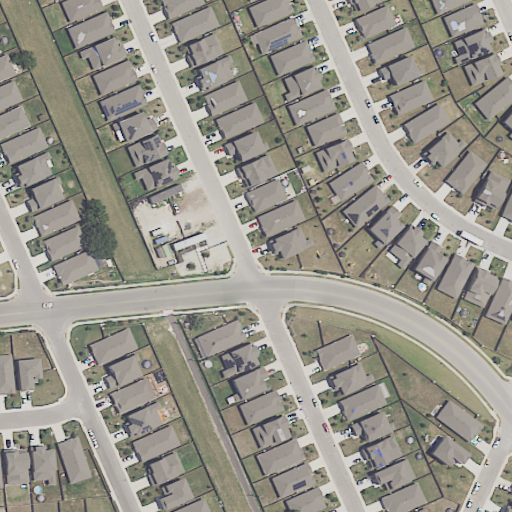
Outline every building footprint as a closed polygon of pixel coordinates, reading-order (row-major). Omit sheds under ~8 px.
[(100,11),(96,0),(63,0),(60,1),(67,22),(100,11)] [(158,0),(167,20),(203,5),(201,0),(158,0)] [(255,28),(292,13),(286,0),(265,0),(247,8),(255,28)] [(348,0),(353,13),(384,1),(383,0),(348,0)] [(429,0),(436,15),(472,0),(429,0)] [(442,18),(450,38),(482,24),(474,4),(442,18)] [(362,40),(394,26),(386,6),(354,19),(362,40)] [(217,27),(209,7),(169,24),(178,44),(217,27)] [(113,31),(105,12),(66,29),(74,48),(113,31)] [(301,38),(292,17),(248,36),(252,46),(257,44),(262,55),(301,38)] [(365,42),(372,63),(412,50),(406,29),(365,42)] [(458,56),(453,58),(456,65),(488,51),(485,43),(489,41),(484,29),(452,42),(458,56)] [(222,54),(213,34),(185,46),(190,56),(187,57),(191,67),(222,54)] [(81,60),(86,58),(93,71),(124,57),(118,44),(114,46),(111,38),(78,53),(81,60)] [(269,57),(277,76),(313,61),(305,41),(269,57)] [(491,54),(462,66),(471,87),(500,74),(491,54)] [(0,58),(0,82),(14,77),(7,56),(0,58)] [(200,91),(232,80),(226,65),(231,63),(229,56),(195,69),(199,79),(196,80),(200,91)] [(377,68),(382,82),(389,79),(392,87),(417,78),(409,57),(377,68)] [(136,81),(127,61),(91,76),(100,96),(136,81)] [(281,79),(289,100),(319,88),(315,79),(318,77),(314,67),(281,79)] [(486,120),(511,100),(511,84),(506,77),(473,103),(486,120)] [(387,96),(396,116),(432,100),(423,80),(387,96)] [(210,117),(246,101),(237,81),(201,97),(210,117)] [(0,110),(21,104),(14,83),(0,86),(0,110)] [(98,102),(106,120),(145,103),(137,85),(98,102)] [(287,105),(294,126),(334,111),(326,90),(287,105)] [(262,123),(255,104),(214,118),(221,137),(262,123)] [(449,123),(438,104),(401,125),(412,144),(449,123)] [(0,139),(29,127),(20,107),(0,115),(0,139)] [(511,109),(500,123),(511,133),(511,109)] [(144,120),(140,112),(111,125),(120,145),(156,129),(150,117),(144,120)] [(305,127),(313,147),(345,133),(337,113),(305,127)] [(46,149),(40,129),(0,141),(0,145),(5,162),(46,149)] [(268,150),(264,142),(259,144),(254,132),(222,145),(228,158),(235,155),(238,162),(268,150)] [(457,135),(452,139),(447,132),(421,152),(435,170),(465,146),(457,135)] [(126,146),(133,167),(164,157),(157,135),(126,146)] [(314,153),(323,173),(352,161),(343,140),(314,153)] [(443,181),(460,195),(485,165),(468,150),(443,181)] [(14,166),(17,174),(13,175),(18,188),(50,175),(45,161),(48,160),(45,153),(14,166)] [(243,187),(275,177),(269,156),(237,166),(243,187)] [(141,178),(145,190),(177,180),(173,165),(168,167),(166,161),(131,172),(134,180),(141,178)] [(372,181),(361,163),(327,183),(339,202),(372,181)] [(508,180),(488,171),(473,202),(493,211),(508,180)] [(253,214),(286,200),(276,179),(244,193),(253,214)] [(60,202),(54,180),(27,188),(30,198),(25,200),(28,212),(60,202)] [(181,192),(178,185),(147,197),(150,204),(181,192)] [(388,202),(374,185),(341,212),(355,229),(388,202)] [(511,187),(499,217),(511,222),(511,187)] [(31,217),(39,237),(79,221),(70,200),(31,217)] [(303,221),(295,201),(255,218),(264,237),(303,221)] [(399,216),(390,206),(366,229),(381,246),(401,227),(394,220),(399,216)] [(50,262),(86,247),(77,226),(41,242),(50,262)] [(426,240),(409,226),(386,254),(403,267),(426,240)] [(309,248),(302,228),(269,240),(276,260),(309,248)] [(412,271),(431,282),(444,260),(438,256),(442,249),(429,241),(412,271)] [(60,287),(97,270),(88,250),(51,267),(60,287)] [(472,264),(453,254),(435,290),(455,299),(472,264)] [(483,308),(494,278),(473,270),(462,300),(483,308)] [(511,305),(511,282),(501,278),(483,316),(503,326),(511,305)] [(88,345),(95,364),(135,348),(128,329),(88,345)] [(314,348),(321,370),(358,358),(352,337),(314,348)] [(217,356),(225,376),(257,364),(250,344),(217,356)] [(0,395),(14,394),(9,354),(0,355),(0,395)] [(109,373),(102,376),(107,389),(139,377),(131,356),(106,366),(109,373)] [(31,391),(30,382),(38,381),(37,359),(15,360),(17,391),(31,391)] [(364,376),(359,364),(327,377),(333,391),(337,389),(340,395),(373,382),(370,374),(364,376)] [(230,380),(239,400),(263,390),(260,383),(267,379),(261,366),(230,380)] [(117,414),(153,398),(144,379),(108,395),(117,414)] [(345,421),(388,404),(380,384),(337,401),(345,421)] [(244,423),(281,412),(275,392),(238,403),(244,423)] [(482,425),(446,401),(434,419),(469,443),(482,425)] [(124,416),(128,424),(124,426),(129,438),(161,425),(155,411),(160,409),(157,402),(124,416)] [(361,435),(365,443),(388,433),(380,412),(349,425),(354,438),(361,435)] [(288,437),(279,416),(250,429),(259,449),(288,437)] [(139,463),(179,446),(170,426),(130,442),(139,463)] [(401,456),(392,436),(363,448),(371,468),(401,456)] [(429,455),(448,467),(452,461),(460,466),(467,454),(441,436),(429,455)] [(69,484),(89,478),(76,437),(55,444),(69,484)] [(263,476),(303,459),(294,439),(254,456),(263,476)] [(32,482),(46,480),(47,486),(55,485),(51,450),(42,451),(41,446),(29,447),(32,482)] [(26,484),(25,452),(3,453),(4,484),(26,484)] [(146,464),(149,472),(145,474),(150,486),(183,473),(175,453),(146,464)] [(375,486),(382,483),(386,492),(414,479),(405,459),(370,474),(375,486)] [(314,483),(305,463),(270,478),(279,499),(314,483)] [(191,498),(181,478),(159,488),(162,495),(155,498),(162,511),(191,498)] [(401,511),(424,505),(418,484),(379,496),(384,511),(401,511)] [(288,511),(314,511),(324,508),(316,488),(284,501),(288,511)] [(171,511),(208,511),(202,499),(171,511)] [(511,511),(511,503),(509,510),(504,508),(502,511),(511,511)]
